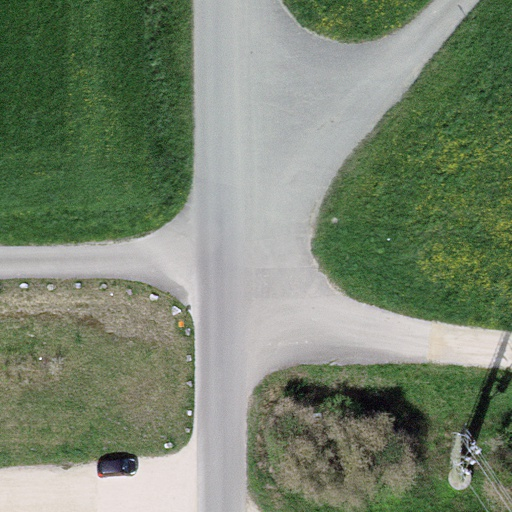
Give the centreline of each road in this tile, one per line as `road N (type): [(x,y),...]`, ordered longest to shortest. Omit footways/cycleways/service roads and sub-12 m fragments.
road 1 (unclassified): [(231,0),(222,511)]
road 2 (track): [(231,321),(511,351)]
road 3 (track): [(233,129),(342,109),(467,0)]
road 4 (track): [(231,268),(0,265)]
road 5 (track): [(0,504),(131,511)]
